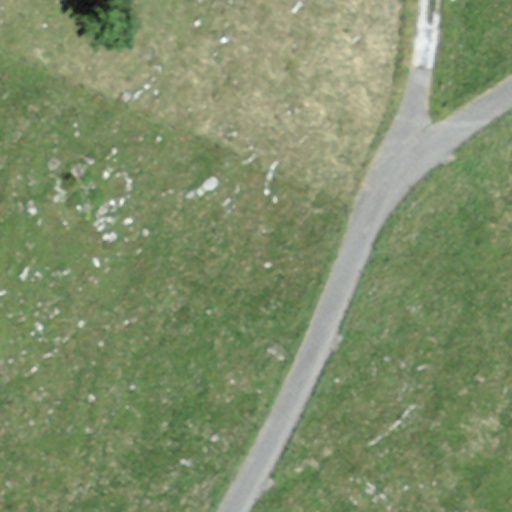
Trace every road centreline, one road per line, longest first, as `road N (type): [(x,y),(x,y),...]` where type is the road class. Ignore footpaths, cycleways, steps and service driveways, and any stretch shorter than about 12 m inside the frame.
road 1 (track): [(216,511),(414,139),(511,69)]
road 2 (track): [(414,139),(424,0)]
